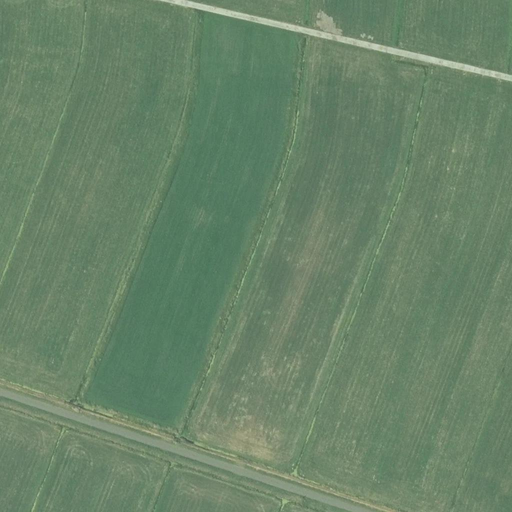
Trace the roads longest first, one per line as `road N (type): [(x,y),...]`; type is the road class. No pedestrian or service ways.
road 1 (unclassified): [(361,511),(0,392)]
road 2 (track): [(511,77),(173,0)]
